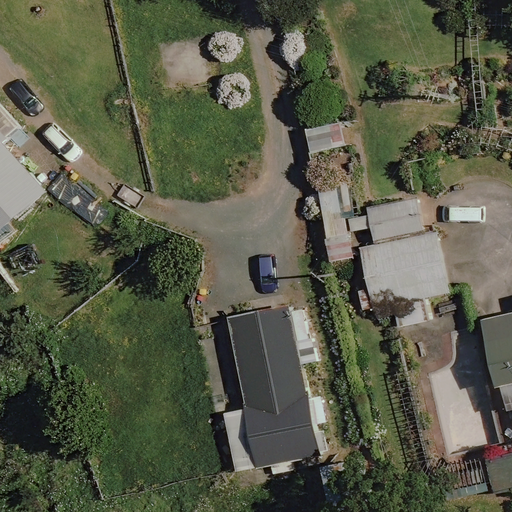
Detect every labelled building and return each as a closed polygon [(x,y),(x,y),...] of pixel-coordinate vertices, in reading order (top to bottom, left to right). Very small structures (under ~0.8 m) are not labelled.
[(0,120),(0,240),(56,190),(10,140),(14,136),(0,120)] [(424,195),(375,206),(382,238),(431,227),(424,195)] [(443,230),(366,246),(379,307),(456,292),(443,230)] [(328,454),(297,303),(234,315),(266,467),(328,454)] [(511,312),(493,317),(507,384),(511,382),(511,450),(497,454),(505,491),(511,489),(511,312)] [(367,511),(362,465),(327,469),(332,511),(367,511)]
